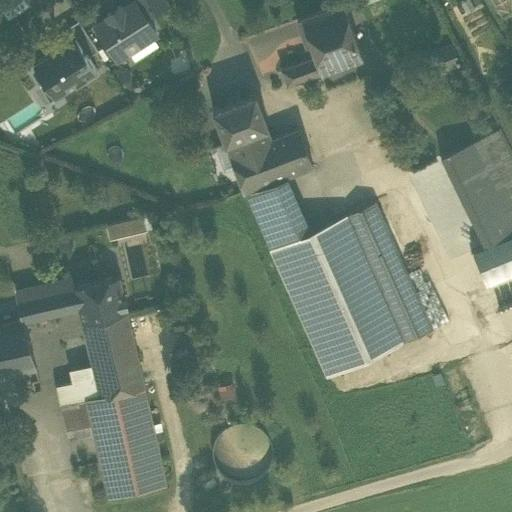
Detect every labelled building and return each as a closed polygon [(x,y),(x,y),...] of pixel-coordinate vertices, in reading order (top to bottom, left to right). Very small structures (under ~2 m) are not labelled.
[(95,23),(117,57),(156,32),(145,16),(135,0),(130,0),(121,6),(120,4),(107,12),(108,15),(95,23)] [(135,0),(145,16),(166,3),(163,0),(135,0)] [(362,57),(342,2),(323,9),(328,24),(302,33),(307,46),(311,45),(315,56),(304,60),(310,76),(362,57)] [(297,18),(302,33),(328,24),(323,9),(297,18)] [(75,36),(88,55),(98,49),(78,18),(56,33),(63,44),(75,36)] [(63,44),(33,63),(43,78),(38,81),(40,83),(45,79),(56,96),(97,70),(88,55),(75,36),(63,44)] [(437,51),(444,68),(459,62),(453,45),(437,51)] [(436,70),(444,68),(437,51),(430,53),(436,70)] [(310,76),(304,60),(281,68),(287,84),(310,76)] [(40,83),(51,99),(56,96),(45,79),(40,83)] [(226,141),(227,141),(266,126),(267,126),(255,92),(213,108),(226,141)] [(271,138),(266,126),(227,141),(245,191),(287,175),(313,165),(299,127),(271,138)] [(440,156),(484,246),(511,232),(511,153),(499,128),(440,156)] [(287,175),(245,191),(271,248),(311,230),(287,175)] [(346,214),(403,342),(432,329),(374,201),(346,214)] [(107,234),(145,229),(143,214),(105,220),(107,234)] [(271,248),(328,376),(403,342),(346,214),(311,230),(271,248)] [(486,282),(511,271),(511,234),(473,251),(486,282)] [(79,308),(82,321),(126,311),(127,311),(119,275),(74,286),(42,293),(47,315),(79,308)] [(72,277),(40,284),(42,293),(74,286),(72,277)] [(22,317),(23,321),(35,318),(47,315),(42,293),(40,284),(14,291),(16,299),(21,317),(22,317)] [(82,321),(92,363),(99,394),(100,395),(144,385),(126,311),(82,321)] [(0,322),(0,375),(35,367),(26,333),(23,321),(22,317),(21,317),(8,321),(0,322)] [(60,403),(99,394),(92,363),(68,368),(72,382),(56,386),(60,403)] [(166,483),(144,385),(100,395),(99,394),(60,403),(68,438),(93,433),(107,496),(166,483)] [(243,483),(254,481),(264,475),(270,466),(273,455),(272,444),(267,434),(258,426),(247,423),(236,423),(226,427),(218,435),(213,445),(212,456),(215,467),(222,476),(232,481),(243,483)]
